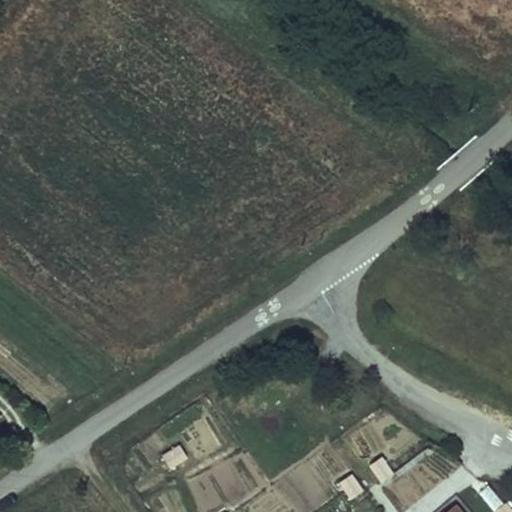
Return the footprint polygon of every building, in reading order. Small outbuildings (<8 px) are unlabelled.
[(171,468),(186,458),(179,447),(164,456),(171,468)] [(371,465),(381,480),(392,472),(382,457),(371,465)] [(341,483),(352,497),(363,489),(352,475),(341,483)] [(469,511),(456,496),(437,511),(469,511)] [(511,511),(511,506),(509,503),(499,511),(511,511)]
